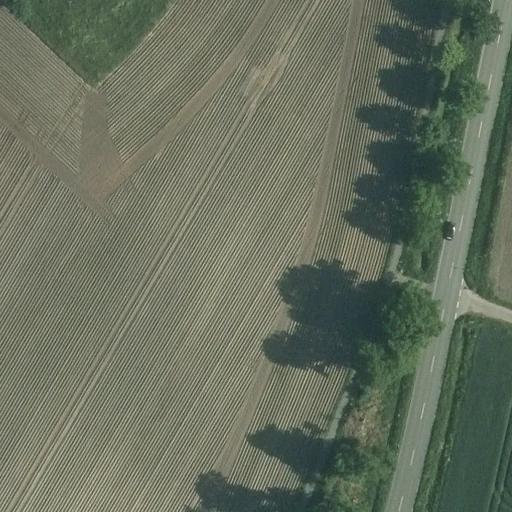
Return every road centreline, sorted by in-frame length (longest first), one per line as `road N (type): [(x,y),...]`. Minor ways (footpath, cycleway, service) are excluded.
road 1 (secondary): [(506,0),(446,294)]
road 2 (secondary): [(446,294),(397,511)]
